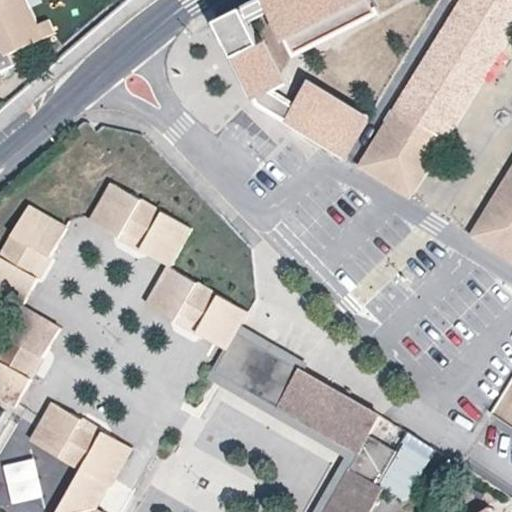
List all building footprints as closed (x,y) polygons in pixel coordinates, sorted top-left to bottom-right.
[(0,0),(0,71),(14,65),(9,55),(47,38),(29,0),(0,0)] [(269,0),(249,0),(242,4),(255,28),(277,15),(269,0)] [(269,0),(277,15),(293,47),(374,6),(370,0),(269,0)] [(511,0),(463,0),(361,166),(404,192),(423,162),(511,16),(511,0)] [(242,4),(217,16),(254,91),(270,83),(280,78),(255,28),(242,4)] [(412,198),(511,35),(511,16),(423,162),(404,192),(412,198)] [(297,99),(287,115),(343,149),(366,112),(310,78),(297,99)] [(270,83),(254,91),(257,96),(287,115),(297,99),(270,83)] [(481,240),(511,188),(511,169),(472,234),(481,240)] [(194,229),(114,184),(93,221),(122,238),(125,232),(146,244),(143,250),(171,267),(172,267),(194,229)] [(511,188),(481,240),(511,259),(511,188)] [(52,257),(68,228),(31,206),(0,260),(0,294),(23,307),(24,306),(24,307),(40,278),(34,275),(46,253),(52,257)] [(146,244),(125,232),(122,238),(143,250),(146,244)] [(40,278),(52,257),(46,253),(34,275),(40,278)] [(172,267),(171,267),(149,305),(178,321),(181,316),(202,327),(198,333),(226,349),(229,351),(243,327),(251,313),(172,267)] [(45,357),(62,328),(24,307),(24,306),(23,307),(0,348),(0,398),(16,408),(33,378),(27,375),(39,354),(45,357)] [(181,316),(178,321),(198,333),(202,327),(181,316)] [(229,351),(226,349),(208,379),(274,417),(347,459),(316,511),(326,511),(359,455),(279,409),(301,371),(305,373),(309,365),(243,327),(229,351)] [(33,378),(45,357),(39,354),(27,375),(33,378)] [(305,373),(301,371),(279,409),(359,455),(326,511),(371,511),(384,490),(378,488),(398,453),(370,437),(381,417),(305,373)] [(103,511),(99,510),(134,448),(105,431),(101,437),(80,426),(84,420),(54,403),(33,441),(83,469),(59,511),(103,511)] [(105,431),(84,420),(80,426),(101,437),(105,431)]
